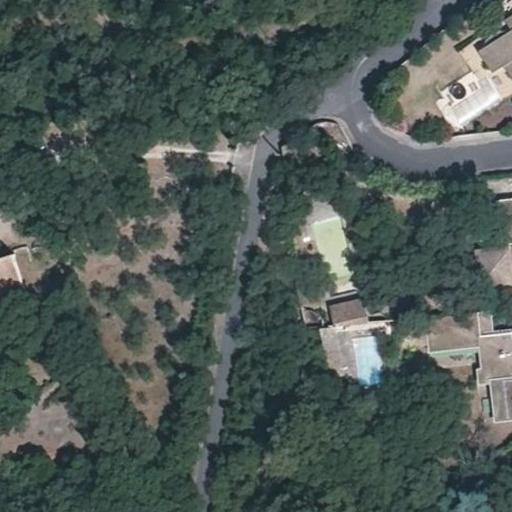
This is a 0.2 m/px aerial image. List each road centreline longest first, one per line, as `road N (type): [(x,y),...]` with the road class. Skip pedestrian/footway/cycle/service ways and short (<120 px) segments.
road 1 (residential): [(198,511),(269,140),(342,87)]
road 2 (residential): [(342,87),(375,146),(406,159),(511,150)]
road 3 (residential): [(342,87),(448,0)]
